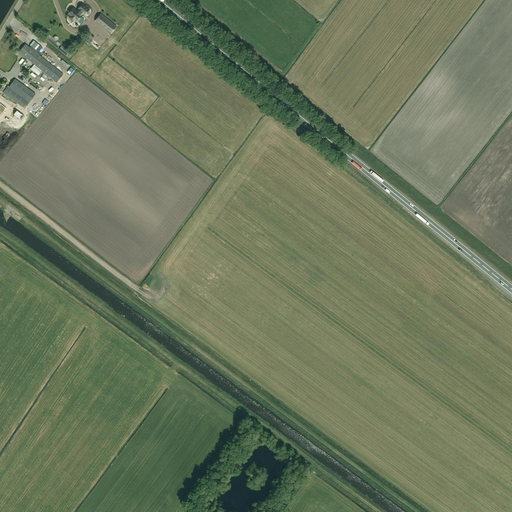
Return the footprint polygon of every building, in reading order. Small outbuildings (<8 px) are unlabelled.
[(77,22),(82,16),(83,14),(85,15),(89,10),(82,4),(78,9),(79,10),(78,12),(73,8),(72,9),(71,8),(68,11),(69,12),(68,14),(72,17),(70,18),(73,21),(75,20),(77,22)] [(101,14),(95,21),(111,34),(116,27),(101,14)] [(33,45),(32,44),(30,46),(38,52),(39,50),(38,49),(40,46),(35,43),(33,45)] [(56,82),(62,74),(27,45),(20,53),(25,58),(25,57),(56,82)] [(35,95),(15,80),(9,88),(8,87),(3,93),(24,109),(25,110),(35,95)] [(17,111),(14,115),(21,120),(24,116),(17,111)]
